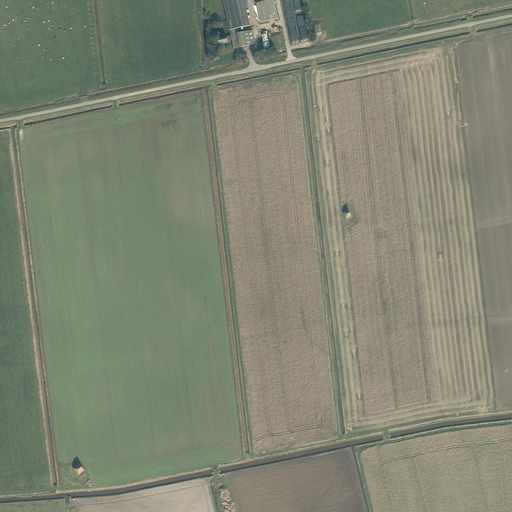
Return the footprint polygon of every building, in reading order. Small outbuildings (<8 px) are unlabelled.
[(222,0),(231,37),(232,40),(234,49),(255,44),(252,31),(241,33),(240,28),(250,26),(244,0),(222,0)] [(274,0),(271,0),(256,3),(260,23),(279,19),(274,0)] [(232,40),(231,37),(227,38),(226,36),(218,38),(219,45),(228,43),(227,41),(232,40)] [(348,210),(342,213),(346,219),(351,216),(348,210)] [(79,464),(73,469),(79,476),(84,471),(79,464)]
